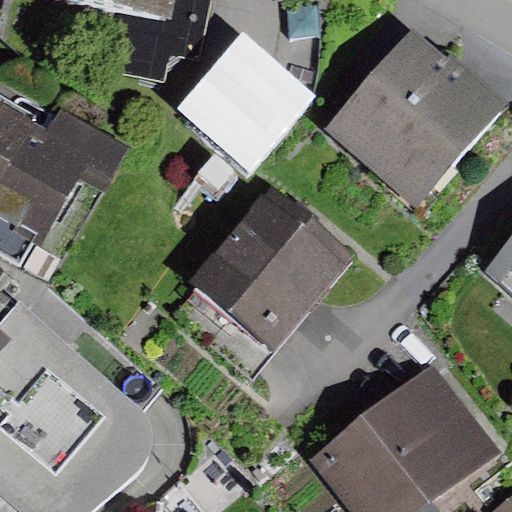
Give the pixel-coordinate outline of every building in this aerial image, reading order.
[(74,0),(172,19),(176,0),(74,0)] [(416,32),(327,134),(418,213),(508,111),(416,32)] [(46,135),(0,107),(0,252),(18,263),(30,242),(45,250),(85,183),(106,195),(132,152),(61,110),(46,135)] [(357,260),(273,189),(192,286),(276,357),(357,260)] [(511,243),(488,271),(511,292),(511,243)] [(0,329),(0,496),(19,511),(92,511),(140,470),(150,455),(151,435),(140,407),(20,305),(0,329)] [(436,369),(314,456),(353,511),(417,511),(498,455),(436,369)] [(511,511),(511,498),(494,511),(511,511)]
